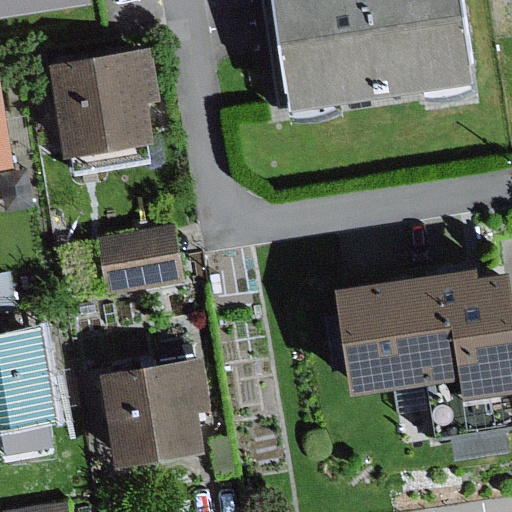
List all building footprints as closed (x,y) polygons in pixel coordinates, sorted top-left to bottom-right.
[(0,0),(0,21),(101,5),(99,0),(0,0)] [(264,0),(282,113),(481,83),(468,0),(264,0)] [(157,52),(60,68),(78,174),(154,162),(151,140),(161,139),(155,105),(165,103),(157,52)] [(6,75),(0,75),(0,174),(21,171),(6,75)] [(180,230),(103,241),(111,293),(188,281),(180,230)] [(11,271),(0,272),(0,313),(17,311),(11,271)] [(491,274),(353,293),(368,402),(431,393),(439,445),(511,434),(511,281),(492,284),(491,274)] [(49,332),(0,338),(0,430),(4,430),(54,423),(62,422),(49,332)] [(211,359),(108,378),(124,471),(211,456),(205,418),(220,415),(211,359)] [(54,423),(4,430),(8,456),(58,449),(54,423)]
